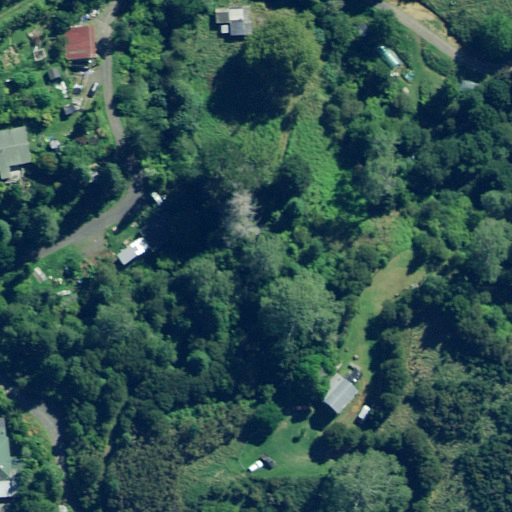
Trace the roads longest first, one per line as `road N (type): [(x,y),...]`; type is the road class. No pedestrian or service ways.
road 1 (track): [(117,0),(96,41),(109,118),(145,183)]
road 2 (track): [(511,57),(496,64),(446,55),(349,0)]
